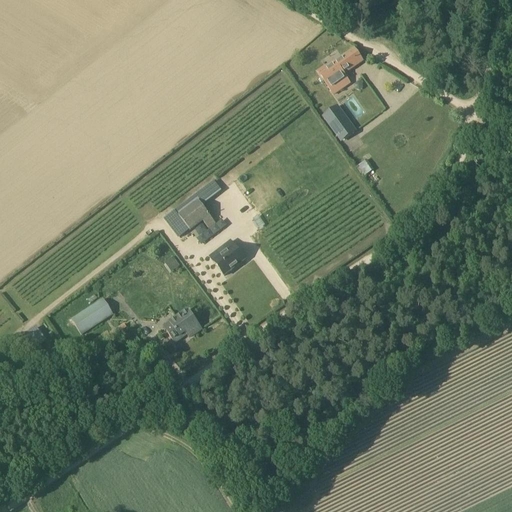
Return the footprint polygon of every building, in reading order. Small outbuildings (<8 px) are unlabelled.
[(363,62),(355,50),(345,57),(344,56),(341,59),(342,60),(320,75),(332,92),(348,81),(344,75),(363,62)] [(322,119),(341,144),(357,131),(338,106),(322,119)] [(365,162),(359,167),(366,176),(372,172),(365,162)] [(216,224),(199,203),(179,218),(183,223),(189,231),(203,221),(209,229),(216,224)] [(259,216),(253,219),(259,228),(264,225),(259,216)] [(227,248),(219,255),(221,258),(214,263),(224,277),(245,261),(235,247),(229,251),(227,248)] [(173,258),(167,262),(173,271),(179,266),(173,258)] [(112,315),(102,300),(71,320),(81,336),(112,315)] [(189,311),(169,324),(173,328),(167,332),(175,344),(183,338),(181,336),(185,333),(189,338),(202,329),(189,311)] [(28,356),(45,340),(33,327),(16,343),(28,356)]
